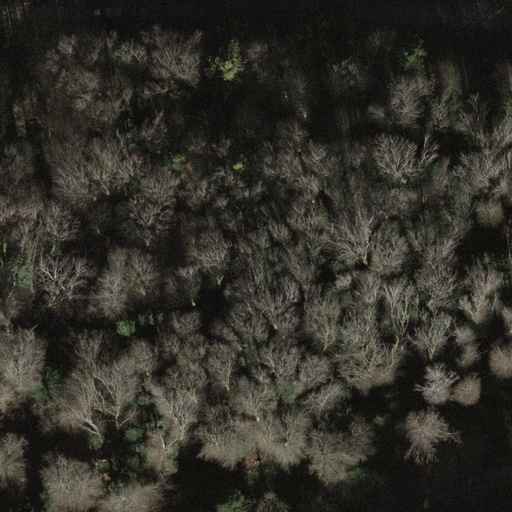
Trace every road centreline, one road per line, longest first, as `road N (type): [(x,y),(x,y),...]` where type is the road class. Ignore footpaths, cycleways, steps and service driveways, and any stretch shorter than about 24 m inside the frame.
road 1 (track): [(511,18),(0,2)]
road 2 (track): [(378,511),(418,492),(511,473)]
